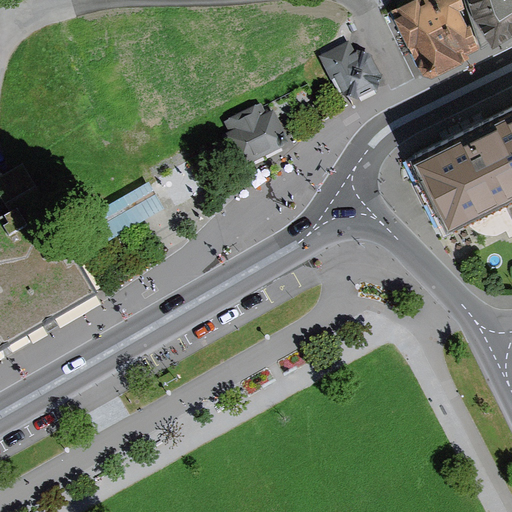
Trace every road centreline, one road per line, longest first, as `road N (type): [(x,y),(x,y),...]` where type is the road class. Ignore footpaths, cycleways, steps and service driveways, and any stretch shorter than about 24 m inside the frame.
road 1 (residential): [(341,193),(300,242),(0,415)]
road 2 (residential): [(341,193),(382,133),(511,68)]
road 3 (residential): [(489,345),(461,303),(341,193)]
